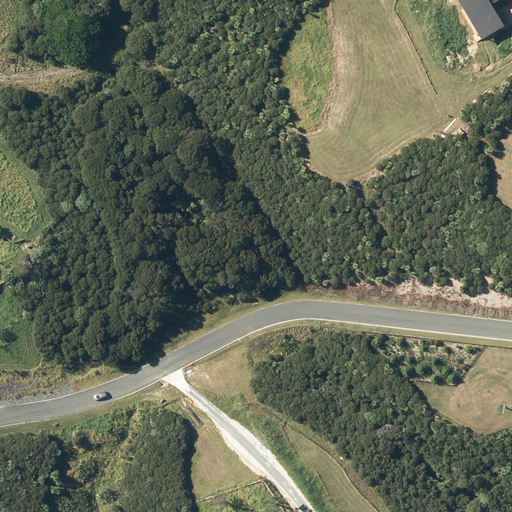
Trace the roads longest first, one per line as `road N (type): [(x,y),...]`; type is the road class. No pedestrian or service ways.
road 1 (unclassified): [(511,330),(318,308),(261,317),(107,392),(0,417)]
road 2 (track): [(0,75),(64,72),(97,58),(117,37),(125,0)]
